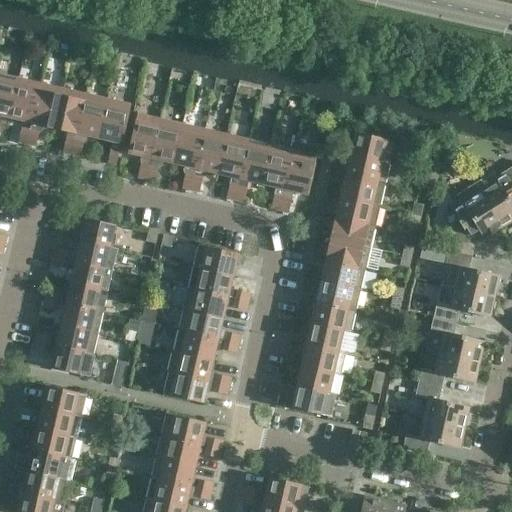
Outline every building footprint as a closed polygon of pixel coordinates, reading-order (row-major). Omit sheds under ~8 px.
[(0,116),(10,119),(19,79),(0,74),(0,116)] [(32,124),(41,84),(19,79),(10,119),(31,124),(32,124)] [(54,130),(63,89),(41,84),(32,124),(31,124),(32,125),(30,131),(27,144),(36,147),(40,127),(54,130)] [(76,134),(85,94),(63,89),(54,130),(68,133),(66,139),(63,153),(71,155),(75,141),(75,142),(77,135),(77,134),(76,134)] [(98,139),(108,100),(85,94),(76,134),(77,134),(98,139)] [(131,105),(108,100),(98,139),(113,143),(111,149),(108,163),(116,165),(119,152),(121,145),(122,145),(129,112),(131,105)] [(151,159),(160,120),(137,114),(136,122),(135,122),(128,154),(142,157),(138,178),(146,180),(149,167),(151,159)] [(173,164),(183,125),(160,120),(151,159),(173,164)] [(196,170),(205,130),(183,125),(173,164),(187,168),(182,188),(191,190),(194,177),(196,170)] [(27,144),(30,131),(21,129),(18,143),(27,144)] [(218,175),(227,135),(205,130),(196,170),(218,175)] [(355,133),(350,155),(390,164),(395,142),(355,133)] [(240,180),(249,140),(227,135),(218,175),(240,180)] [(262,185),(271,145),(249,140),(240,180),(238,187),(235,201),(244,203),(249,182),(262,185)] [(83,143),(75,142),(75,141),(71,155),(80,157),(83,143)] [(285,190),(294,150),(271,145),(262,185),(284,190),(285,190)] [(317,156),(294,150),(285,190),(284,190),(282,197),(283,197),(280,211),(288,213),(292,199),(291,199),(293,192),(308,196),(315,163),(317,156)] [(385,185),(390,164),(350,155),(345,176),(385,185)] [(437,175),(440,165),(430,162),(428,173),(437,175)] [(511,165),(495,176),(493,173),(474,184),(502,228),(511,222),(511,165)] [(158,169),(149,167),(146,180),(155,182),(158,169)] [(435,185),(437,175),(428,173),(425,183),(435,185)] [(380,207),(385,185),(345,176),(340,197),(373,204),(373,205),(380,207)] [(203,179),(194,177),(191,190),(199,192),(203,179)] [(502,228),(474,184),(456,195),(459,199),(449,206),(452,211),(441,218),(452,236),(463,229),(468,237),(479,231),(484,240),(502,228)] [(235,201),(238,187),(230,185),(227,199),(235,201)] [(283,197),(282,197),(274,195),(271,209),(280,211),(283,197)] [(380,207),(373,205),(373,204),(340,197),(336,217),(336,218),(369,226),(369,225),(375,227),(380,207)] [(414,203),(412,214),(421,216),(424,205),(414,203)] [(419,226),(421,216),(412,214),(409,224),(419,226)] [(375,227),(369,225),(369,226),(336,218),(336,217),(335,217),(330,239),(370,248),(375,227)] [(86,219),(81,241),(110,248),(110,247),(115,226),(86,219)] [(146,242),(156,244),(158,234),(148,232),(146,242)] [(164,235),(161,246),(171,248),(173,237),(164,235)] [(366,269),(370,248),(330,239),(325,261),(326,261),(326,260),(366,269)] [(451,239),(449,252),(472,257),(475,245),(451,239)] [(118,249),(110,247),(110,248),(81,241),(78,254),(57,249),(55,257),(68,261),(76,262),(105,269),(105,270),(113,271),(118,249)] [(198,245),(193,268),(233,277),(236,264),(243,265),(244,261),(245,257),(238,255),(238,254),(198,245)] [(405,245),(402,256),(412,258),(414,247),(405,245)] [(469,269),(472,257),(449,252),(445,265),(458,268),(454,288),(495,297),(500,276),(469,269)] [(409,268),(412,258),(402,256),(400,266),(409,268)] [(66,269),(68,261),(55,257),(53,266),(66,269)] [(361,290),(366,269),(326,260),(326,261),(321,281),(361,290)] [(100,290),(101,290),(105,270),(105,269),(76,262),(71,283),(100,290)] [(230,289),(233,277),(193,268),(188,289),(228,298),(228,297),(235,299),(249,302),(251,294),(230,289)] [(152,280),(150,291),(158,293),(161,282),(152,280)] [(356,312),(361,290),(321,281),(316,302),(348,310),(356,312)] [(108,291),(101,290),(100,290),(71,283),(66,304),(103,313),(108,291)] [(395,287),(392,298),(402,300),(404,290),(395,287)] [(490,318),(495,297),(454,288),(449,307),(437,304),(433,317),(457,323),(459,311),(490,318)] [(223,319),(228,298),(188,289),(183,310),(223,319)] [(47,291),(45,299),(59,303),(61,294),(47,291)] [(400,310),(402,300),(392,298),(390,308),(400,310)] [(57,311),(59,303),(45,299),(43,308),(57,311)] [(247,311),(249,302),(235,299),(233,308),(247,311)] [(356,312),(348,310),(316,302),(311,323),(344,331),(351,332),(356,312)] [(98,334),(103,313),(66,304),(61,325),(98,334)] [(220,331),(223,319),(183,310),(178,331),(239,344),(241,336),(220,331)] [(454,335),(457,323),(433,317),(430,331),(443,334),(439,353),(480,363),(485,342),(454,335)] [(339,352),(344,331),(311,323),(306,344),(339,352)] [(93,355),(98,334),(61,325),(56,346),(93,355)] [(385,329),(383,340),(392,342),(395,332),(385,329)] [(237,353),(239,344),(178,331),(173,352),(213,361),(216,348),(237,353)] [(37,333),(35,342),(49,345),(51,336),(37,333)] [(390,352),(392,342),(383,340),(380,350),(390,352)] [(47,353),(49,345),(35,342),(33,350),(47,353)] [(339,352),(306,344),(299,343),(297,350),(299,352),(304,353),(301,365),(334,373),(341,374),(346,353),(339,352)] [(95,355),(93,355),(56,346),(51,369),(90,378),(95,355)] [(210,373),(213,361),(173,352),(168,373),(176,374),(229,386),(231,378),(210,373)] [(475,384),(480,363),(439,353),(434,372),(421,369),(418,383),(442,388),(444,376),(475,384)] [(104,378),(126,383),(131,361),(109,356),(104,378)] [(329,394),(329,393),(334,373),(301,365),(297,386),(329,394)] [(375,372),(373,382),(382,384),(385,374),(375,372)] [(227,395),(229,386),(176,374),(168,373),(163,395),(203,404),(206,390),(213,391),(213,392),(227,395)] [(380,394),(382,384),(373,382),(370,392),(380,394)] [(439,400),(442,388),(418,383),(415,397),(428,400),(424,419),(465,428),(469,407),(439,400)] [(47,386),(42,408),(74,416),(81,418),(87,395),(47,386)] [(336,395),(329,393),(329,394),(297,386),(291,409),(331,418),(336,395)] [(81,418),(74,416),(42,408),(37,429),(77,439),(81,418)] [(114,414),(111,424),(121,427),(123,416),(114,414)] [(131,414),(128,428),(135,430),(138,416),(131,414)] [(166,414),(161,436),(201,445),(208,447),(221,450),(223,441),(203,437),(206,423),(166,414)] [(363,425),(372,427),(375,417),(365,415),(363,425)] [(460,449),(465,428),(424,419),(419,438),(406,435),(403,449),(426,454),(429,442),(460,449)] [(118,437),(121,427),(111,424),(109,435),(118,437)] [(72,460),(77,439),(37,429),(32,450),(72,460)] [(349,443),(364,446),(367,433),(353,430),(349,443)] [(196,466),(201,445),(161,436),(156,457),(196,466)] [(219,459),(221,450),(208,447),(206,456),(219,459)] [(75,460),(72,460),(32,450),(27,472),(67,481),(70,481),(75,460)] [(191,487),(196,466),(156,457),(151,478),(191,487)] [(119,460),(113,458),(110,458),(107,468),(117,470),(119,460)] [(115,480),(117,470),(107,468),(105,478),(115,480)] [(62,502),(67,481),(27,472),(22,493),(62,502)] [(246,486),(244,495),(257,498),(257,497),(265,499),(265,500),(304,509),(309,487),(270,477),(267,491),(246,486)] [(209,501),(211,492),(198,489),(191,487),(151,478),(146,499),(186,508),(189,496),(196,497),(195,497),(209,501)] [(200,480),(198,489),(211,492),(213,483),(200,480)] [(62,511),(65,502),(62,502),(22,493),(17,511),(62,511)] [(303,511),(304,509),(265,500),(265,499),(257,497),(257,498),(244,495),(242,503),(256,507),(256,506),(263,508),(261,511),(303,511)] [(382,511),(385,501),(364,496),(360,511),(382,511)] [(94,498),(92,509),(101,511),(104,500),(94,498)] [(185,511),(186,508),(146,499),(143,511),(185,511)] [(404,511),(406,506),(385,501),(382,511),(404,511)]
